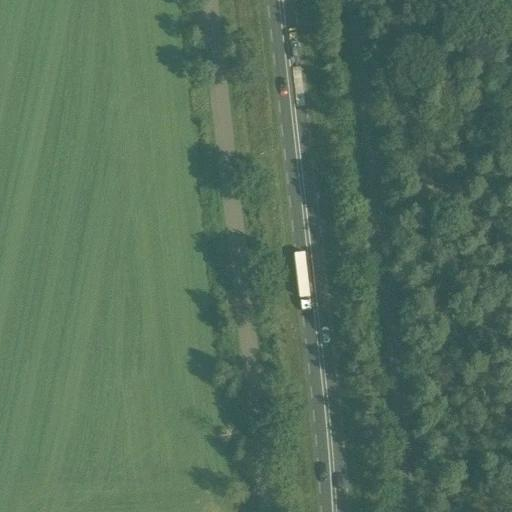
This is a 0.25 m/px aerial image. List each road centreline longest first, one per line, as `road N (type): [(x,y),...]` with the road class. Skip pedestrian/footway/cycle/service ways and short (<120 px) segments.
road 1 (unclassified): [(264,511),(206,0)]
road 2 (primary): [(334,511),(279,0)]
road 3 (unclassified): [(407,511),(352,0)]
